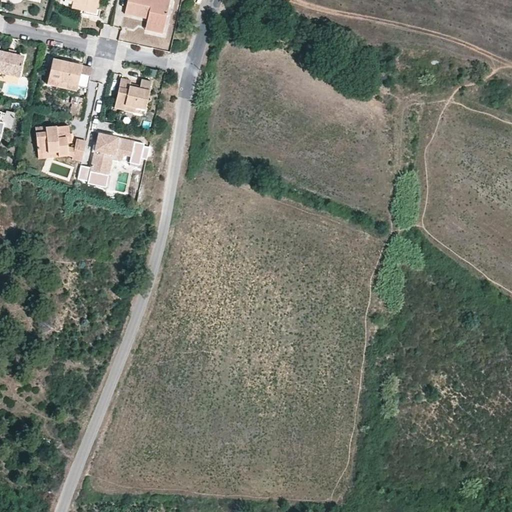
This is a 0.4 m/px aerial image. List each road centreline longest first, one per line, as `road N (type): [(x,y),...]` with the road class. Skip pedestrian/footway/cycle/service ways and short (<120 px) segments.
road 1 (residential): [(62,511),(150,280),(162,224)]
road 2 (residential): [(0,26),(193,69)]
road 3 (residential): [(193,69),(162,224)]
